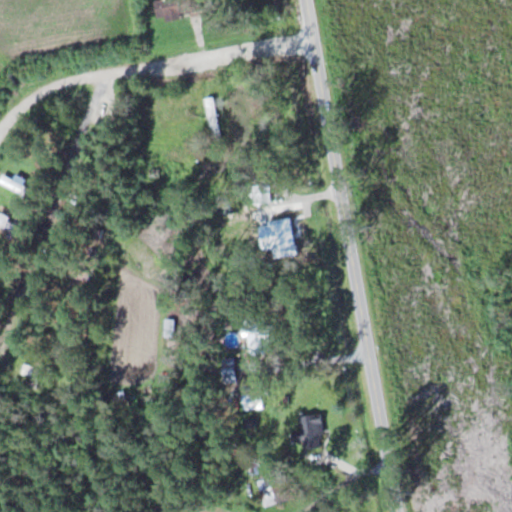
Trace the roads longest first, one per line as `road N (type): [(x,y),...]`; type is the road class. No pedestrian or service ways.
road 1 (residential): [(398,511),(309,0)]
road 2 (residential): [(319,44),(87,77),(38,95),(0,132)]
